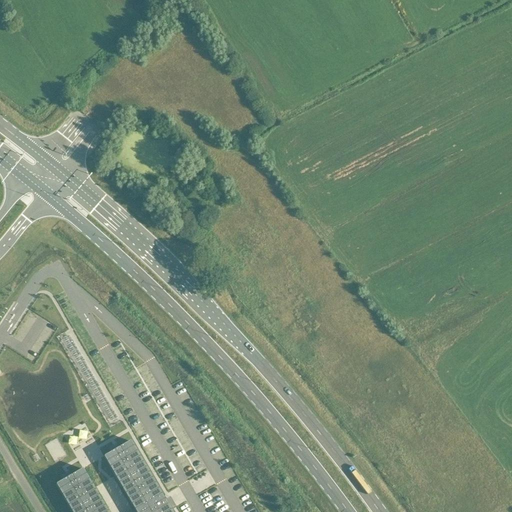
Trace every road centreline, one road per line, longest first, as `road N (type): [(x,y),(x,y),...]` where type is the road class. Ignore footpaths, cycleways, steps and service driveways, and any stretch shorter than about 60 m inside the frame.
road 1 (track): [(93,120),(116,97),(145,97),(173,112),(254,188),(397,431)]
road 2 (primary): [(380,511),(336,450),(203,304),(65,171)]
road 3 (primary): [(46,194),(179,316),(341,511)]
road 4 (unclassified): [(65,171),(93,120),(74,127),(47,157)]
